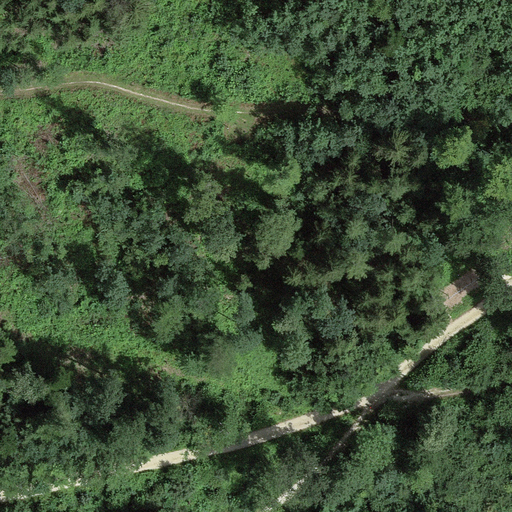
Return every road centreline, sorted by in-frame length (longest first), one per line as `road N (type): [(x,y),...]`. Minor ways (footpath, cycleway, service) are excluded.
road 1 (track): [(511,378),(379,394),(236,445),(0,496)]
road 2 (track): [(511,295),(379,394)]
